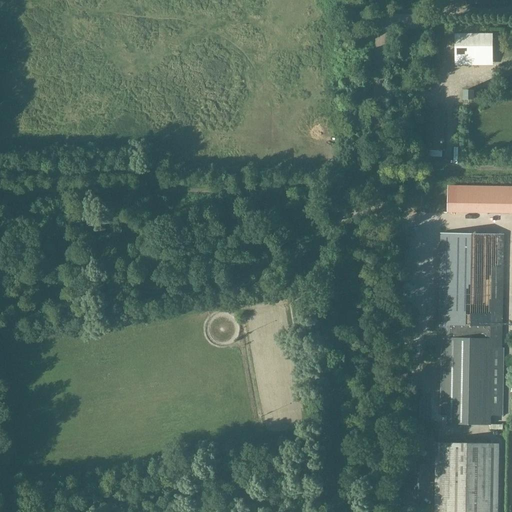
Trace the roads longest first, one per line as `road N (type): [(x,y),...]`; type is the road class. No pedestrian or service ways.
road 1 (unclassified): [(373,511),(383,0)]
road 2 (track): [(0,341),(271,288),(290,298)]
road 3 (track): [(379,210),(332,216),(321,263),(299,294),(241,306)]
